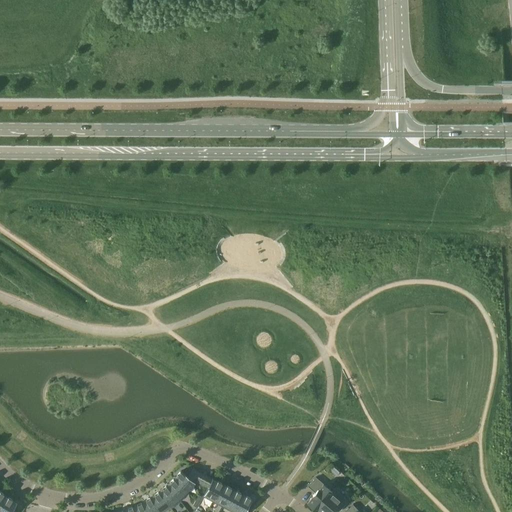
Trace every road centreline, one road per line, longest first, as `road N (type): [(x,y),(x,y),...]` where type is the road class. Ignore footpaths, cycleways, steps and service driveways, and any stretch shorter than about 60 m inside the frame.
road 1 (secondary): [(0,154),(367,154)]
road 2 (secondary): [(298,132),(0,128)]
road 3 (residential): [(48,495),(88,500),(126,490),(178,448),(278,494)]
road 4 (primary): [(511,90),(428,85),(402,46)]
